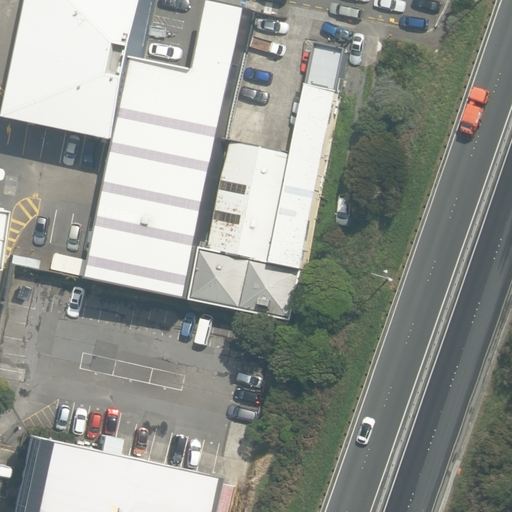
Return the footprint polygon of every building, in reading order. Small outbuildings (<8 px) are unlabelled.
[(149,0),(36,0),(19,89),(12,120),(121,142),(138,59),(149,0)] [(138,59),(121,142),(95,280),(198,304),(233,131),(260,12),(219,4),(204,73),(138,59)] [(294,323),(340,96),(311,89),(298,144),(233,131),(198,304),(294,323)] [(73,231),(40,225),(37,241),(70,247),(73,231)] [(205,511),(214,473),(34,437),(17,511),(205,511)]
